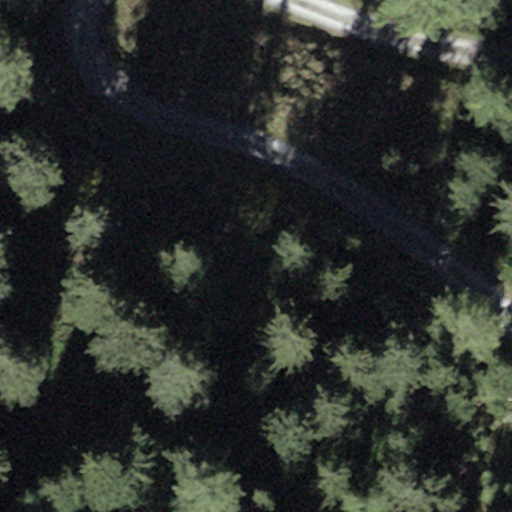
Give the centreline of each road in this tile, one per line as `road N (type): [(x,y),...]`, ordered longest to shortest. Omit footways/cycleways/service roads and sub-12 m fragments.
road 1 (track): [(86,0),(82,31),(96,64),(164,125),(267,146),(312,168),(425,243),(511,316)]
road 2 (track): [(511,61),(314,0)]
